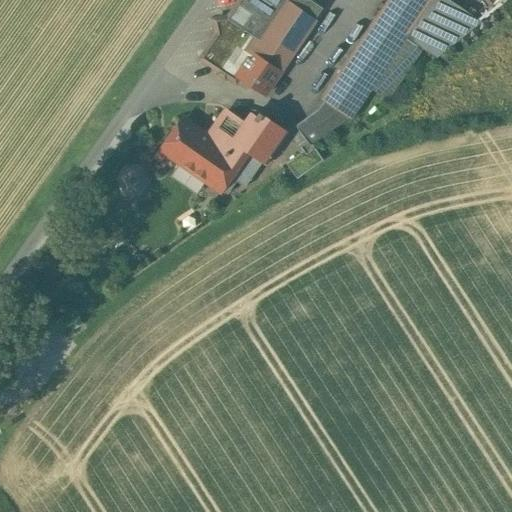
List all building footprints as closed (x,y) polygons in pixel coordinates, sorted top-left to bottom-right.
[(261,39),(227,16),(214,19),(216,33),(200,57),(235,81),(238,76),(264,93),(315,19),(315,18),(288,0),(270,26),(261,39)] [(238,0),(236,3),(270,26),(288,0),(315,18),(322,7),(312,0),(238,0)] [(386,0),(320,97),(324,100),(348,117),(351,118),(371,89),(386,100),(421,48),(405,38),(430,0),(386,0)] [(430,0),(405,38),(421,48),(435,57),(481,20),(450,0),(430,0)] [(270,26),(236,3),(227,16),(261,39),(270,26)] [(318,108),(295,125),(309,144),(310,143),(348,117),(324,100),(318,108)] [(245,122),(227,110),(214,129),(218,132),(211,142),(199,134),(200,131),(184,120),(175,124),(174,135),(163,149),(159,146),(159,147),(219,190),(220,188),(227,193),(237,179),(230,175),(236,167),(246,174),(249,170),(253,173),(261,162),(265,165),(287,132),(261,114),(258,112),(255,116),(251,113),(245,122)] [(303,150),(286,163),(296,178),(322,159),(310,143),(309,144),(295,125),(312,148),(306,153),(303,150)] [(123,172),(135,190),(149,181),(137,163),(123,172)]
